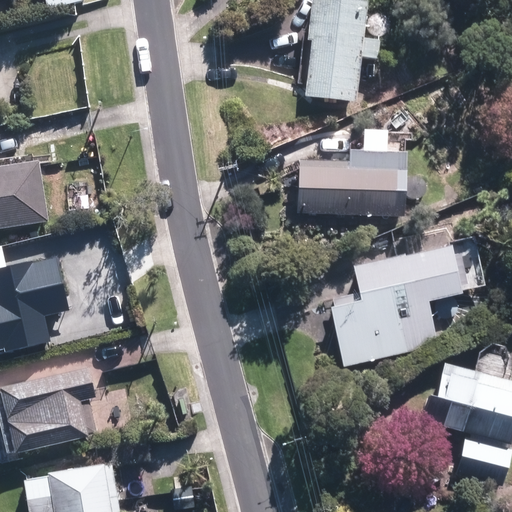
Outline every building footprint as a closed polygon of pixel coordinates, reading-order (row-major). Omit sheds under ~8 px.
[(83,0),(42,0),(45,14),(85,5),(83,0)] [(308,0),(305,42),(309,42),(307,68),(305,67),(303,98),(355,102),(358,59),(375,61),(377,41),(361,40),(362,29),(365,29),(365,30),(366,32),(368,34),(369,36),(371,37),(373,38),(375,38),(377,39),(380,38),(382,38),(384,37),(386,35),(387,34),(388,32),(389,30),(390,28),(390,26),(390,23),(389,21),(388,19),(387,17),(385,16),(383,15),(381,14),(379,13),(377,13),(375,13),(373,14),(371,15),(363,14),(364,1),(355,0),(308,0)] [(294,215),(401,218),(403,160),(403,143),(382,142),(382,152),(347,151),(347,163),(295,161),(294,215)] [(40,165),(0,170),(0,232),(49,226),(40,165)] [(0,358),(56,347),(48,311),(42,313),(32,265),(7,270),(2,245),(0,245),(0,358)] [(357,291),(324,300),(342,369),(435,345),(425,304),(482,289),(471,248),(448,254),(445,245),(351,269),(357,291)] [(427,395),(420,424),(510,443),(511,431),(511,379),(440,364),(433,396),(427,395)] [(0,421),(0,422),(0,464),(0,465),(23,460),(22,454),(89,438),(81,404),(96,401),(88,369),(0,389),(0,421)] [(510,446),(460,437),(453,475),(503,485),(510,446)] [(30,499),(24,500),(26,511),(122,511),(114,464),(27,478),(30,499)] [(202,482),(172,487),(175,509),(205,505),(202,482)]
